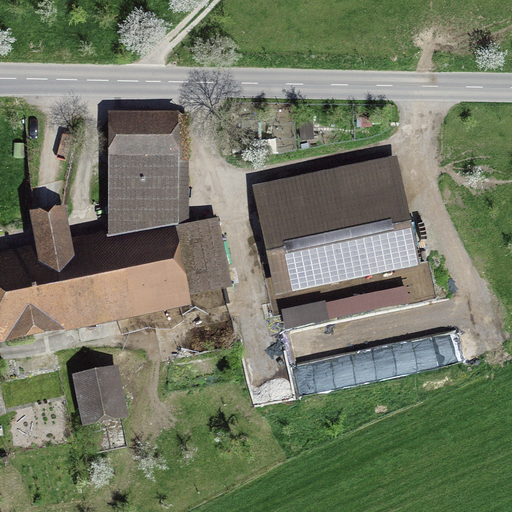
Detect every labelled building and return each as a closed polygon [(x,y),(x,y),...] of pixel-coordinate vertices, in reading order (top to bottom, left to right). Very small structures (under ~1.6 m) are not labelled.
[(356,117),(357,127),(375,125),(374,115),(356,117)] [(300,139),(314,138),(313,118),(299,119),(300,139)] [(171,120),(116,120),(116,160),(120,159),(129,208),(171,199),(161,159),(171,158),(171,120)] [(276,154),(276,138),(262,138),(262,155),(276,154)] [(338,172),(262,188),(284,291),(409,265),(393,187),(343,198),(338,172)] [(225,252),(173,262),(167,234),(70,252),(63,218),(31,224),(37,256),(0,263),(0,298),(5,326),(231,283),(225,252)] [(326,302),(326,299),(281,309),(285,329),(410,302),(406,285),(326,302)] [(397,348),(403,372),(471,357),(465,333),(397,348)] [(121,419),(113,377),(81,383),(89,425),(121,419)]
